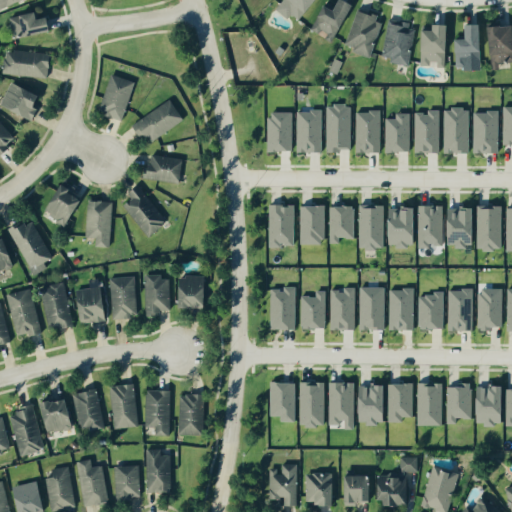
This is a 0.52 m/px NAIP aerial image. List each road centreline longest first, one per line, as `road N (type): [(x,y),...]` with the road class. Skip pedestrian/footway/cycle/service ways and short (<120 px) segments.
road 1 (residential): [(230,178),(511,179),(235,356)]
road 2 (tertiary): [(193,0),(229,163),(237,279),(234,397),(215,511)]
road 3 (residential): [(73,0),(82,80),(65,137),(0,192)]
road 4 (residential): [(0,379),(86,355),(180,350)]
